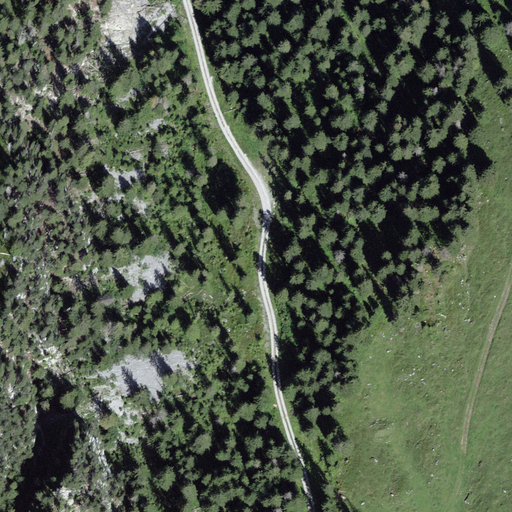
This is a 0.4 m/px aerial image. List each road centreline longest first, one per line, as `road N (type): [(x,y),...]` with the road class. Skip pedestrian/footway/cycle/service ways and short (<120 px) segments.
road 1 (track): [(313,511),(276,382),(262,263),(267,203),(218,113),(187,0)]
road 2 (track): [(511,271),(468,409),(459,479)]
